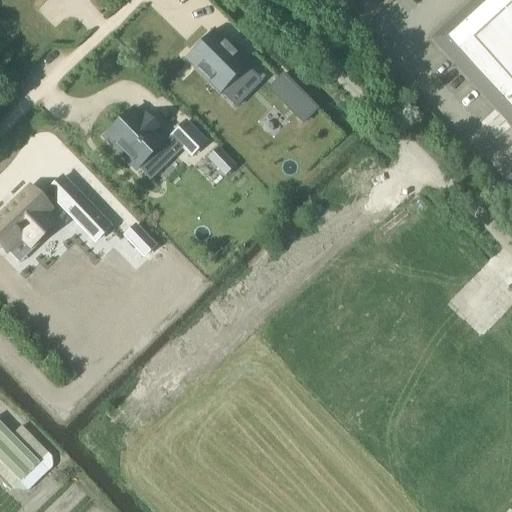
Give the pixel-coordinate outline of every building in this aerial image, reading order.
[(511,0),(473,0),(429,40),(510,129),(511,127),(511,0)] [(214,32),(184,61),(219,97),(222,94),(227,100),(252,75),(247,69),(249,67),(214,32)] [(282,76),(268,90),(303,124),(316,110),(282,76)] [(132,110),(104,138),(135,170),(137,168),(145,176),(170,152),(174,156),(182,148),(191,156),(204,144),(184,124),(171,137),(172,137),(165,144),(155,134),(159,131),(145,117),(141,120),(132,110)] [(217,148),(206,159),(223,177),(235,167),(217,148)] [(8,210),(0,218),(0,248),(4,253),(21,237),(31,248),(54,226),(44,215),(49,210),(47,207),(53,201),(94,244),(111,228),(62,177),(45,193),(46,194),(40,200),(30,189),(17,202),(15,200),(6,208),(8,210)] [(150,245),(133,227),(123,236),(140,254),(150,245)] [(0,462),(19,482),(38,464),(0,424),(0,462)]
